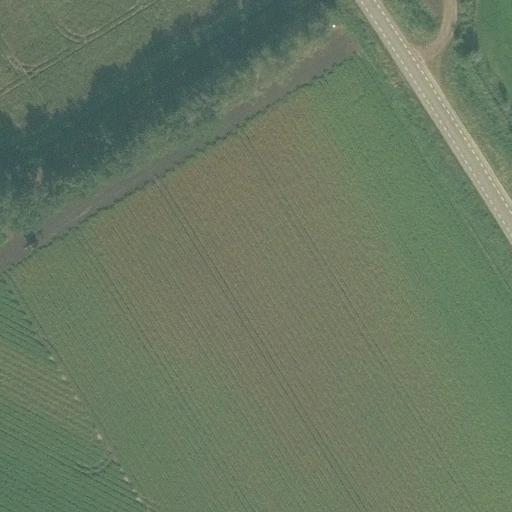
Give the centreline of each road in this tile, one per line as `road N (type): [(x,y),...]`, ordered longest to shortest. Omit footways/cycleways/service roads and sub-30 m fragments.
road 1 (track): [(330,0),(90,144),(31,164),(0,163)]
road 2 (tertiary): [(511,226),(369,0)]
